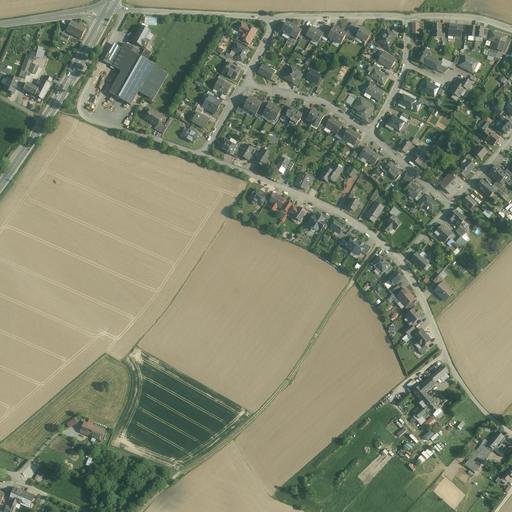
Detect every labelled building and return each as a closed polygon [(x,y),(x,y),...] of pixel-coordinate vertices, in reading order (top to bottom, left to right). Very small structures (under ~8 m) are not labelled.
[(87,28),(73,20),(67,30),(81,38),(87,28)] [(253,38),(250,37),(254,30),(243,24),(241,29),(246,32),(245,34),(244,33),(241,39),(238,37),(236,40),(248,47),(253,38)] [(289,25),(284,33),(290,37),(296,27),(290,24),(289,25)] [(442,24),(432,25),(432,34),(432,38),(442,38),(442,24)] [(456,25),(449,25),(448,37),(455,37),(456,25)] [(151,32),(141,27),(132,42),(146,49),(150,41),(147,39),(151,32)] [(301,31),(296,27),(290,37),(296,40),(298,37),(302,31),(301,31)] [(317,31),(311,27),(309,31),(306,37),(312,40),(317,31)] [(329,38),(334,41),(340,31),(334,27),(332,31),(329,38)] [(475,41),(477,28),(470,27),(469,35),(468,40),(468,41),(475,41)] [(302,31),(298,37),(301,39),(302,37),(303,35),(307,29),(303,28),(301,31),(302,31)] [(483,37),(484,29),(477,28),(475,41),(482,42),(483,37)] [(361,29),(357,35),(356,36),(357,37),(366,42),(371,34),(361,29)] [(391,33),(386,30),(379,42),(389,49),(396,37),(391,33)] [(317,31),(312,40),(318,44),(318,43),(319,44),(321,41),(320,40),(323,36),(323,35),(323,34),(317,31)] [(346,34),(340,31),(334,41),(340,45),(346,36),(347,34),(346,34)] [(71,36),(64,32),(61,38),(68,42),(71,36)] [(357,35),(351,32),(348,38),(354,41),(357,37),(356,36),(357,35)] [(494,39),(495,40),(497,35),(498,34),(491,32),(488,41),(493,42),(494,39)] [(494,44),(493,44),(491,48),(502,52),(507,37),(503,36),(502,36),(497,35),(495,40),(494,44)] [(109,65),(118,47),(113,44),(104,62),(109,65)] [(130,57),(135,60),(137,55),(139,52),(125,44),(122,49),(131,54),(130,57)] [(248,51),(236,44),(233,49),(238,52),(237,54),(235,58),(242,62),(248,51)] [(130,57),(131,54),(122,49),(118,47),(109,65),(121,72),(122,72),(130,57)] [(43,59),(45,51),(38,49),(36,57),(43,59)] [(416,60),(423,64),(427,56),(429,52),(422,49),(416,60)] [(145,50),(141,57),(140,58),(147,62),(152,53),(145,50)] [(327,53),(325,58),(327,59),(326,62),(332,65),(333,62),(329,61),(332,56),(327,53)] [(378,62),(382,65),(390,70),(396,61),(384,53),(380,58),(378,62)] [(34,57),(27,55),(21,75),(27,77),(29,71),(36,73),(40,65),(32,62),(34,57)] [(130,57),(122,72),(121,72),(109,94),(131,106),(138,93),(153,67),(154,66),(147,62),(140,58),(141,57),(137,55),(135,60),(130,57)] [(427,56),(423,64),(437,71),(440,66),(441,63),(427,56)] [(471,60),(464,57),(462,60),(459,66),(463,69),(464,68),(473,73),(478,63),(471,59),(471,60)] [(231,65),(229,64),(226,69),(225,69),(223,69),(221,71),(222,74),(224,75),(226,74),(229,76),(229,77),(234,80),(240,70),(231,65)] [(262,65),(258,73),(270,80),(273,75),(275,72),(262,65)] [(12,69),(2,66),(0,70),(10,74),(12,69)] [(440,66),(437,71),(444,74),(450,68),(448,67),(447,68),(444,67),(443,67),(440,66)] [(153,67),(138,93),(153,101),(168,75),(153,67)] [(295,69),(291,67),(287,74),(286,73),(283,78),(293,84),(297,79),(301,72),(295,69)] [(379,72),(374,69),(369,76),(383,85),(388,78),(379,72)] [(317,85),(321,79),(322,77),(310,70),(308,74),(306,77),(310,80),(311,79),(312,80),(311,81),(317,85)] [(54,78),(48,74),(45,80),(44,79),(39,88),(28,82),(23,91),(43,102),(52,84),(51,83),(54,78)] [(499,79),(505,85),(508,81),(502,75),(499,79)] [(21,80),(10,76),(4,89),(16,94),(21,80)] [(318,89),(319,88),(323,80),(321,79),(317,85),(315,87),(318,89)] [(464,79),(460,86),(465,88),(464,89),(467,90),(471,84),(464,79)] [(224,83),(219,80),(214,89),(215,88),(218,90),(217,91),(226,96),(231,87),(224,83)] [(435,98),(439,89),(426,82),(422,91),(435,98)] [(460,86),(456,83),(450,93),(458,98),(464,89),(465,88),(460,86)] [(374,88),(370,85),(370,86),(366,93),(379,101),(384,94),(374,88)] [(351,106),(356,99),(350,95),(345,103),(351,106)] [(403,95),(399,104),(411,110),(416,102),(416,101),(403,95)] [(204,108),(215,114),(221,103),(217,101),(208,97),(202,107),(204,108)] [(244,108),(250,111),(256,101),(250,97),(244,108)] [(421,104),(421,105),(423,105),(424,104),(434,110),(436,107),(425,100),(421,98),(418,103),(421,104)] [(375,108),(360,99),(359,101),(354,108),(359,112),(357,115),(366,121),(375,108)] [(259,109),(262,104),(256,101),(250,111),(256,115),(259,109)] [(418,103),(416,102),(411,110),(417,113),(421,105),(421,104),(418,103)] [(269,118),(275,107),(269,104),(266,108),(263,114),(269,118)] [(504,112),(498,105),(493,109),(499,116),(504,112)] [(263,114),(266,108),(264,107),(262,111),(257,118),(261,119),(263,114)] [(280,114),(281,111),(275,107),(269,118),(275,121),(280,114)] [(284,118),(290,108),(287,107),(282,115),(282,116),(284,117),(284,118)] [(290,121),(296,112),(290,108),(284,118),(290,121)] [(312,124),(318,114),(312,110),(309,117),(306,120),(312,124)] [(162,118),(151,111),(148,115),(149,116),(147,120),(147,121),(157,126),(157,127),(159,123),(162,118)] [(130,125),(134,117),(132,116),(133,112),(132,112),(131,116),(128,115),(125,122),(130,125)] [(301,115),(296,112),(290,121),(290,122),(296,126),(298,122),(299,122),(300,121),(301,120),(300,119),(302,116),(301,115)] [(209,120),(197,114),(192,122),(205,129),(209,120)] [(318,127),(320,124),(324,117),(318,114),(312,124),(318,127)] [(404,123),(392,116),(387,125),(399,132),(404,123)] [(331,131),(337,122),(334,121),(335,120),(331,118),(329,123),(326,128),(331,131)] [(505,121),(502,118),(499,121),(502,124),(499,128),(505,134),(511,126),(505,120),(505,121)] [(489,125),(483,120),(478,126),(484,131),(489,125)] [(337,135),(340,129),(343,125),(339,123),(339,124),(337,122),(331,131),(336,134),(337,135)] [(154,130),(163,135),(167,128),(159,123),(157,127),(157,126),(154,130)] [(338,139),(343,131),(340,129),(337,135),(336,134),(335,137),(338,139)] [(348,142),(354,133),(352,132),(352,131),(349,129),(346,133),(343,139),(348,142)] [(189,130),(184,139),(193,144),(198,135),(195,134),(189,131),(189,130)] [(343,139),(346,133),(343,131),(338,139),(341,141),(343,139)] [(485,142),(487,140),(491,135),(487,132),(481,138),(485,142)] [(354,133),(348,142),(354,146),(357,140),(360,136),(357,134),(356,135),(354,133)] [(499,140),(492,134),(491,135),(487,140),(494,146),(499,140)] [(479,145),(481,142),(474,136),(472,139),(479,145)] [(420,141),(415,138),(412,143),(416,146),(420,141)] [(224,140),(219,148),(230,155),(235,146),(224,140)] [(352,148),(355,150),(358,146),(361,143),(357,140),(354,146),(352,148)] [(412,145),(405,140),(399,149),(406,154),(412,145)] [(235,146),(230,155),(233,156),(237,150),(241,143),(238,141),(235,146)] [(245,145),(241,152),(238,156),(239,156),(240,154),(249,160),(248,161),(248,162),(251,156),(250,155),(253,150),(253,151),(253,150),(245,145)] [(255,156),(261,147),(258,145),(252,155),(255,156)] [(357,155),(361,149),(358,146),(355,150),(353,153),(357,155)] [(263,150),(264,151),(265,150),(261,147),(255,156),(256,158),(257,159),(261,152),(263,150)] [(487,153),(480,147),(474,154),(481,160),(487,153)] [(367,161),(373,153),(366,148),(360,156),(367,161)] [(419,166),(426,156),(417,149),(415,152),(416,153),(411,160),(419,166)] [(257,159),(255,163),(264,168),(264,167),(266,168),(267,167),(268,166),(267,165),(269,165),(269,163),(269,162),(271,158),(270,157),(261,152),(257,159)] [(380,157),(373,153),(367,161),(374,166),(380,157)] [(431,160),(426,156),(419,166),(424,169),(428,164),(431,160)] [(290,162),(281,158),(274,170),(282,175),(290,162)] [(464,178),(475,166),(471,162),(469,160),(468,161),(458,172),(464,178)] [(385,169),(388,165),(386,162),(384,164),(380,168),(383,171),(384,170),(385,169)] [(396,181),(402,174),(391,163),(388,165),(385,169),(384,170),(396,181)] [(326,181),(327,180),(328,180),(329,180),(330,180),(331,179),(334,181),(333,182),(333,183),(342,171),(335,165),(331,171),(327,168),(320,177),(326,181)] [(507,176),(496,166),(493,170),(503,180),(507,176)] [(350,168),(346,173),(351,176),(354,171),(350,168)] [(500,183),(503,180),(493,170),(489,174),(497,181),(499,183),(500,184),(500,183)] [(308,184),(311,178),(301,173),(295,186),(306,191),(308,184)] [(450,195),(460,184),(453,177),(450,174),(440,185),(450,195)] [(494,191),(482,180),(476,187),(488,197),(494,191)] [(499,183),(497,181),(494,185),(499,190),(504,194),(507,192),(498,183),(499,183)] [(415,200),(420,194),(422,192),(411,183),(404,191),(415,200)] [(265,196),(256,190),(250,199),(253,201),(252,202),(253,205),(254,206),(256,205),(257,204),(261,206),(264,202),(267,197),(265,196)] [(504,194),(499,190),(496,192),(506,201),(509,199),(504,194)] [(285,201),(275,195),(270,203),(273,205),(272,206),(276,209),(277,207),(280,209),(285,201)] [(424,206),(432,213),(438,206),(426,196),(422,201),(417,206),(421,210),(424,206)] [(476,204),(468,196),(462,203),(470,210),(476,204)] [(353,200),(352,199),(351,201),(348,208),(354,212),(359,203),(353,200)] [(292,206),(287,203),(282,209),(287,213),(288,212),(292,206)] [(383,208),(375,203),(365,217),(374,223),(383,208)] [(491,211),(483,205),(481,208),(488,214),(491,211)] [(298,210),(292,206),(288,212),(294,216),(298,210)] [(393,216),(395,217),(400,212),(394,207),(389,214),(393,217),(393,216)] [(299,208),(298,210),(294,216),(293,217),(296,219),(297,222),(299,221),(301,221),(304,220),(303,218),(306,213),(299,208)] [(462,216),(455,210),(449,217),(456,223),(462,216)] [(327,222),(315,214),(307,226),(319,233),(322,228),(327,222)] [(395,217),(393,216),(393,217),(389,221),(390,222),(383,230),(388,233),(392,228),(395,231),(401,224),(395,217)] [(335,221),(330,228),(339,234),(340,233),(344,227),(335,221)] [(452,235),(442,226),(434,234),(434,235),(435,233),(439,236),(438,237),(439,237),(445,242),(445,243),(452,235)] [(466,233),(460,227),(455,232),(461,237),(461,238),(466,233)] [(346,236),(343,240),(348,244),(351,238),(352,238),(353,236),(348,233),(346,236)] [(461,238),(461,237),(455,243),(459,246),(462,249),(467,243),(461,238)] [(352,238),(351,238),(348,244),(345,247),(352,252),(358,242),(352,238)] [(455,251),(459,246),(455,243),(451,239),(447,244),(455,251)] [(365,247),(358,242),(352,252),(359,256),(361,252),(365,247)] [(365,247),(361,252),(366,256),(371,248),(366,245),(365,247)] [(416,254),(411,259),(416,264),(415,264),(423,271),(428,264),(423,260),(419,256),(416,254)] [(379,257),(372,265),(382,274),(384,272),(389,267),(389,266),(379,257)] [(390,266),(389,266),(389,267),(384,272),(387,275),(393,269),(390,266)] [(444,279),(448,275),(443,271),(439,275),(444,279)] [(403,280),(396,272),(387,280),(393,287),(394,287),(396,285),(403,280)] [(439,287),(442,284),(445,281),(438,276),(433,282),(439,287)] [(439,287),(434,292),(438,295),(439,294),(445,300),(444,301),(452,293),(442,284),(439,287)] [(395,293),(400,289),(396,285),(394,287),(393,287),(391,289),(395,293)] [(396,297),(402,292),(400,289),(395,293),(393,294),(396,298),(397,297),(396,297)] [(410,294),(405,289),(402,292),(396,297),(397,297),(401,302),(410,294)] [(414,300),(410,294),(401,302),(405,307),(412,302),(414,300)] [(414,305),(412,302),(405,307),(405,308),(407,311),(414,305)] [(416,312),(414,310),(406,317),(412,325),(421,318),(418,315),(419,314),(417,311),(416,312)] [(415,331),(411,326),(404,331),(409,336),(413,332),(415,331)] [(431,341),(421,330),(416,335),(413,337),(422,348),(425,346),(431,341)] [(428,349),(425,346),(422,348),(418,351),(422,355),(428,349)] [(443,366),(430,378),(434,383),(447,371),(443,366)] [(434,383),(430,378),(420,386),(426,394),(436,385),(434,383)] [(414,379),(407,385),(410,388),(416,382),(414,379)] [(426,394),(420,386),(413,392),(424,405),(428,410),(433,415),(440,409),(426,394)] [(421,416),(428,410),(424,405),(423,407),(423,408),(420,411),(418,408),(413,412),(415,415),(419,419),(421,416)] [(425,421),(421,416),(419,419),(415,415),(413,417),(421,425),(425,421)] [(435,422),(432,418),(424,424),(428,428),(435,422)] [(75,419),(67,423),(70,428),(78,423),(75,419)] [(461,430),(466,424),(463,422),(458,427),(461,430)] [(100,443),(105,431),(84,423),(79,434),(100,443)] [(496,433),(487,445),(493,451),(496,453),(500,448),(498,446),(503,439),(501,437),(502,436),(499,434),(498,435),(496,433)] [(417,444),(419,442),(412,434),(410,436),(417,444)] [(431,434),(424,440),(427,442),(433,436),(431,434)] [(409,451),(413,447),(408,443),(404,447),(409,451)] [(483,464),(493,451),(487,445),(485,448),(481,445),(464,465),(475,473),(480,467),(474,462),(476,458),(483,464)] [(506,452),(500,448),(496,453),(502,457),(506,452)] [(422,463),(430,458),(426,452),(418,457),(422,463)] [(507,481),(511,477),(507,474),(506,473),(503,478),(507,481)] [(34,496),(12,488),(8,501),(11,502),(9,508),(6,507),(3,511),(14,511),(15,509),(19,510),(21,506),(30,509),(34,496)]
